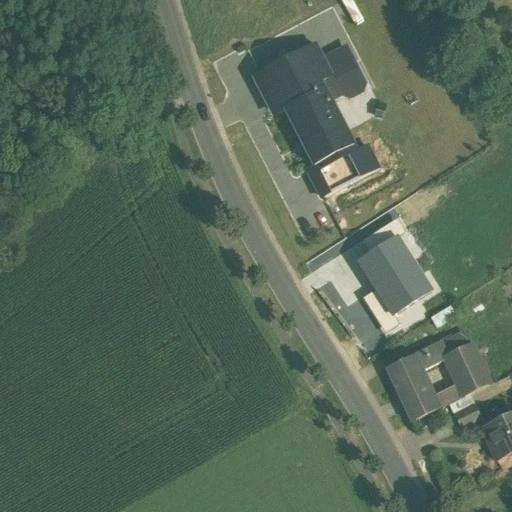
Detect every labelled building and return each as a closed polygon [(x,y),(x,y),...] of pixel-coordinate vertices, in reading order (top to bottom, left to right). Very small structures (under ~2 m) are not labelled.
[(314,46),(259,74),(256,83),(271,112),(280,115),(286,112),(314,166),(308,168),(311,175),(310,177),(321,197),(324,198),(379,170),(366,146),(356,152),(331,104),(341,98),(350,101),(363,94),(366,84),(355,64),(330,77),(314,46)] [(363,244),(372,258),(397,242),(406,236),(398,222),(363,244)] [(372,258),(360,265),(393,318),(431,295),(397,242),(372,258)] [(462,337),(442,346),(441,344),(423,353),(430,369),(446,361),(445,359),(467,348),(462,337)] [(467,348),(445,359),(446,361),(464,398),(489,386),(470,347),(467,348)] [(413,358),(386,371),(405,411),(432,398),(413,358)] [(432,398),(405,411),(411,424),(438,411),(435,405),(432,398)] [(447,399),(435,405),(438,411),(450,405),(447,399)] [(475,406),(455,416),(461,429),(482,419),(475,406)] [(511,415),(484,428),(492,444),(489,445),(498,464),(511,457),(511,415)]
